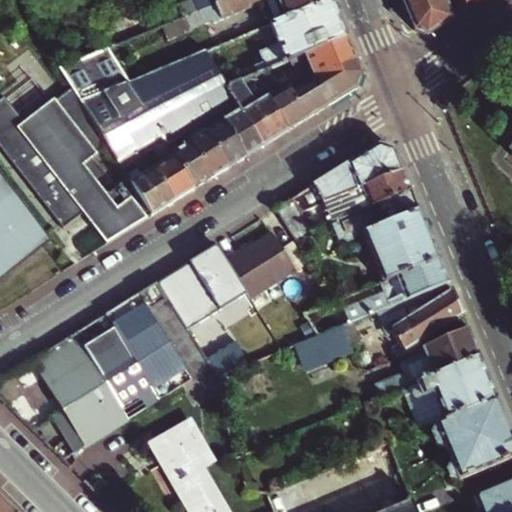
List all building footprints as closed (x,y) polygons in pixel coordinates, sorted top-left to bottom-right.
[(238,0),(202,16),(190,21),(195,34),(215,27),(217,29),(264,9),(266,14),(266,15),(271,26),(273,26),(274,28),(331,3),(330,0),(238,0)] [(208,0),(197,5),(202,16),(238,0),(208,0)] [(473,0),(399,0),(413,33),(428,39),(475,3),(473,0)] [(289,65),(347,40),(331,3),(274,28),(283,51),(265,58),(268,69),(252,75),(254,81),(258,79),(270,74),(289,65)] [(284,87),(286,88),(291,91),(295,91),(357,64),(347,40),(289,65),(297,81),(284,87)] [(132,92),(113,53),(65,72),(72,83),(76,92),(108,146),(119,165),(142,152),(155,144),(162,140),(168,148),(185,137),(201,127),(217,118),(245,160),(264,149),(230,91),(235,89),(206,59),(132,92)] [(286,88),(306,122),(356,92),(359,82),(360,72),(357,64),(295,91),(291,91),(286,88)] [(263,89),(275,83),(270,74),(258,79),(263,89)] [(254,81),(235,89),(230,91),(264,149),(289,133),(263,89),(258,79),(254,81)] [(306,122),(286,88),(284,87),(275,83),(263,89),(289,133),(306,122)] [(107,245),(151,219),(130,184),(127,178),(104,197),(81,169),(108,146),(76,92),(30,127),(9,100),(0,106),(0,144),(65,229),(83,215),(107,245)] [(217,118),(201,127),(229,170),(245,160),(217,118)] [(229,170),(201,127),(185,137),(213,180),(229,170)] [(213,180),(185,137),(168,148),(195,191),(213,180)] [(195,191),(168,148),(162,140),(155,144),(165,161),(153,168),(174,204),(195,191)] [(327,204),(404,172),(395,151),(378,146),(294,198),(303,214),(327,204)] [(174,204),(153,168),(142,152),(119,165),(123,170),(130,166),(138,179),(130,184),(151,219),(174,204)] [(342,221),(412,192),(404,172),(327,204),(334,224),(342,221)] [(0,277),(47,242),(0,180),(0,277)] [(440,259),(412,192),(342,221),(341,227),(337,228),(341,239),(347,236),(354,238),(357,246),(367,242),(384,282),(440,259)] [(294,198),(275,209),(295,241),(315,232),(303,214),(294,198)] [(245,293),(250,301),(296,272),(282,249),(272,234),(239,255),(237,251),(224,260),(245,293)] [(309,264),(295,241),(282,249),(296,272),(309,264)] [(157,284),(167,300),(187,331),(245,293),(224,260),(216,247),(157,284)] [(450,284),(440,259),(384,282),(381,283),(385,293),(334,314),(340,330),(345,328),(378,314),(450,284)] [(150,310),(167,300),(157,284),(140,294),(149,309),(150,310)] [(450,284),(378,314),(386,334),(382,336),(384,341),(394,338),(402,351),(398,353),(401,360),(408,357),(406,353),(423,342),(463,316),(450,284)] [(80,440),(213,370),(187,331),(167,300),(150,310),(149,309),(25,378),(50,425),(67,415),(80,440)] [(481,357),(463,316),(423,342),(406,353),(408,357),(409,361),(402,364),(405,373),(376,385),(381,398),(405,388),(410,386),(481,357)] [(292,372),(351,348),(349,344),(345,328),(340,330),(319,339),(285,352),(292,372)] [(481,357),(410,386),(405,388),(422,429),(434,424),(445,419),(497,397),(481,357)] [(451,484),(511,458),(511,432),(497,397),(445,419),(434,424),(431,433),(451,484)] [(186,422),(148,444),(188,511),(231,511),(206,468),(212,465),(186,422)] [(511,511),(511,477),(479,491),(476,500),(481,511),(511,511)] [(380,511),(370,487),(309,511),(380,511)] [(0,511),(14,511),(2,500),(0,502),(0,511)] [(415,511),(411,501),(384,511),(415,511)]
